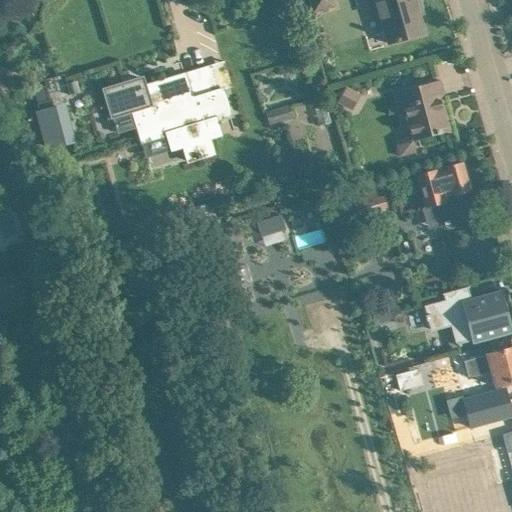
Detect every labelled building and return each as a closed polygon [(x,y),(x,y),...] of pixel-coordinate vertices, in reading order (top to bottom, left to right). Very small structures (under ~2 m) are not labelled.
[(308,0),(312,14),(335,7),(333,0),(308,0)] [(375,0),(388,44),(423,34),(414,2),(418,0),(417,0),(375,0)] [(142,78),(103,90),(112,117),(132,111),(137,129),(142,145),(143,144),(163,138),(168,152),(172,150),(184,147),(188,162),(213,154),(209,139),(220,135),(215,120),(230,115),(224,99),(218,101),(216,92),(208,66),(183,73),(188,89),(172,93),(168,78),(166,79),(167,80),(144,87),(142,78)] [(398,108),(403,107),(412,141),(448,132),(439,98),(444,96),(439,80),(394,93),(398,108)] [(360,95),(345,87),(336,103),(350,112),(360,95)] [(64,105),(36,113),(40,128),(69,120),(64,105)] [(289,106),(266,113),(269,126),(293,119),(289,106)] [(425,208),(422,209),(427,229),(461,220),(460,217),(469,214),(463,193),(470,191),(462,162),(443,167),(444,169),(435,172),(435,170),(416,175),(425,208)] [(336,227),(349,223),(350,225),(382,216),(375,192),(343,200),(342,197),(328,200),(336,227)] [(209,208),(192,211),(196,226),(214,221),(211,208),(209,208)] [(254,221),(259,237),(261,237),(280,230),(284,229),(279,213),(254,221)] [(225,296),(242,291),(241,287),(235,268),(235,267),(218,272),(225,296)] [(431,332),(451,326),(456,345),(473,340),(473,341),(510,331),(510,330),(509,330),(499,294),(500,294),(500,293),(471,301),(468,289),(469,288),(468,287),(443,294),(444,301),(424,306),(431,332)] [(381,313),(371,315),(373,324),(383,322),(381,313)] [(511,347),(463,361),(467,378),(491,371),(495,387),(511,382),(511,347)] [(412,382),(436,378),(433,361),(409,365),(412,382)] [(395,375),(399,391),(413,387),(409,372),(395,375)] [(504,389),(485,394),(463,400),(470,428),(511,416),(504,389)] [(511,431),(501,435),(506,454),(511,451),(511,431)]
